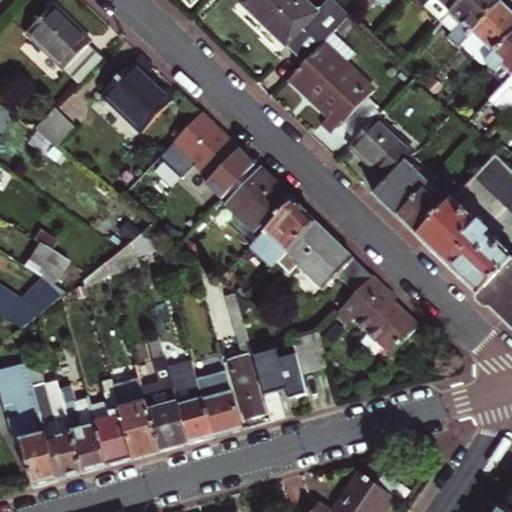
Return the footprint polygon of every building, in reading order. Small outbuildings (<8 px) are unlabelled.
[(313,13),(299,0),(242,0),(240,3),(264,26),(283,44),(313,13)] [(430,0),(424,6),(440,21),(460,0),(430,0)] [(495,0),(460,0),(440,21),(456,36),(453,39),(460,46),(472,34),(500,4),(495,0)] [(323,44),(349,17),(332,1),(288,47),(304,63),(323,44)] [(511,15),(500,4),(472,34),(493,55),(511,36),(511,15)] [(33,37),(79,83),(103,58),(93,48),(95,46),(80,31),(59,11),(33,37)] [(511,36),(493,55),(487,62),(494,69),(500,63),(511,74),(511,36)] [(304,63),(289,79),(322,111),(338,127),(372,91),(323,44),(304,63)] [(155,69),(141,55),(103,98),(143,136),(173,104),(154,84),(148,77),(155,69)] [(511,74),(490,97),(500,107),(511,94),(511,74)] [(74,128),(55,109),(35,130),(55,147),(74,128)] [(201,113),(172,143),(209,180),(205,185),(221,200),(255,164),(231,141),(201,113)] [(414,154),(377,118),(349,147),(370,168),(376,174),(380,169),(390,179),(405,162),(414,154)] [(511,173),(494,156),(473,178),(511,215),(511,173)] [(390,179),(373,196),(386,208),(397,218),(424,190),(429,185),(405,162),(390,179)] [(275,183),(255,164),(221,200),(259,236),(294,201),(275,183)] [(434,201),(424,190),(397,218),(407,228),(417,237),(449,203),(440,195),(434,201)] [(304,211),(294,201),(259,236),(249,247),(270,267),(277,261),(315,221),(304,211)] [(511,261),(511,259),(487,235),(490,233),(473,217),(470,219),(451,201),(449,203),(417,237),(447,266),(478,296),(511,261)] [(339,275),(357,293),(374,277),(340,245),(315,221),(277,261),(288,272),(296,264),(323,290),(339,275)] [(28,265),(44,276),(56,283),(69,263),(41,245),(28,265)] [(511,328),(511,261),(478,296),(504,321),(511,328)] [(22,294),(13,288),(1,280),(0,279),(0,314),(21,328),(38,315),(57,300),(61,297),(68,291),(56,283),(44,276),(33,285),(22,294)] [(357,293),(337,314),(346,324),(356,314),(392,353),(418,326),(392,301),(382,290),(384,287),(374,277),(357,293)] [(238,297),(244,319),(252,308),(238,297)] [(253,354),(244,320),(233,323),(242,357),(229,360),(246,420),(256,418),(265,415),(249,355),(253,354)] [(296,356),(301,374),(316,370),(328,367),(319,332),(292,339),(296,356)] [(166,363),(160,339),(146,342),(152,366),(166,363)] [(254,357),(265,396),(287,390),(289,400),(298,398),(306,396),(301,374),(296,356),(280,360),(277,351),(254,357)] [(214,438),(194,366),(193,361),(167,368),(176,400),(188,445),(201,441),(214,438)] [(241,430),(230,391),(220,393),(211,361),(194,366),(214,438),(228,434),(241,430)] [(2,372),(21,442),(34,487),(45,484),(58,480),(28,369),(27,365),(2,372)] [(141,392),(158,453),(174,449),(188,445),(176,400),(162,403),(152,366),(136,371),(141,392)] [(68,478),(81,474),(62,403),(50,406),(41,373),(32,367),(28,369),(58,480),(68,478)] [(14,444),(21,442),(2,372),(0,372),(0,393),(3,405),(4,408),(7,407),(10,419),(7,420),(14,444)] [(119,464),(133,460),(117,398),(112,381),(101,384),(106,404),(90,409),(106,467),(119,464)] [(93,471),(106,467),(90,409),(88,398),(75,402),(70,385),(58,388),(62,403),(81,474),(93,471)] [(145,457),(158,453),(141,392),(117,398),(133,460),(145,457)] [(310,511),(389,511),(398,499),(358,473),(338,502),(332,511),(317,502),(310,511)] [(511,511),(511,491),(509,496),(501,508),(507,511),(511,511)]
